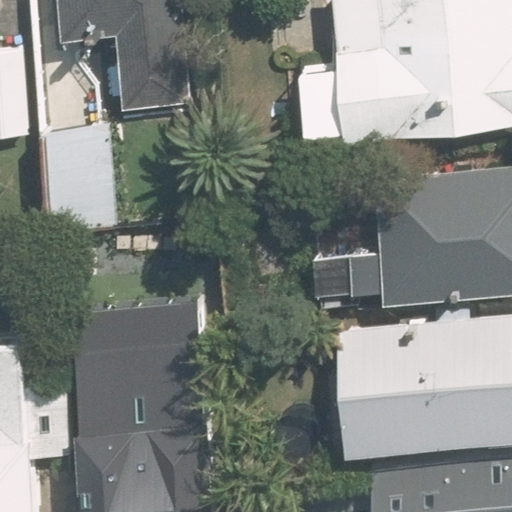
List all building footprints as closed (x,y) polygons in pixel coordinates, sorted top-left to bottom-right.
[(195,0),(71,0),(74,28),(126,24),(133,101),(204,94),(195,0)] [(511,0),(344,0),(350,56),(310,60),(316,134),(511,115),(511,0)] [(35,43),(0,44),(0,133),(38,132),(35,43)] [(511,153),(384,168),(398,292),(511,279),(511,153)] [(157,289),(80,293),(93,511),(225,511),(215,323),(159,326),(157,289)] [(511,297),(347,313),(359,441),(511,426),(511,297)] [(0,339),(0,511),(47,511),(44,447),(76,445),(73,376),(37,378),(35,338),(0,339)] [(511,511),(511,451),(375,464),(379,511),(511,511)]
